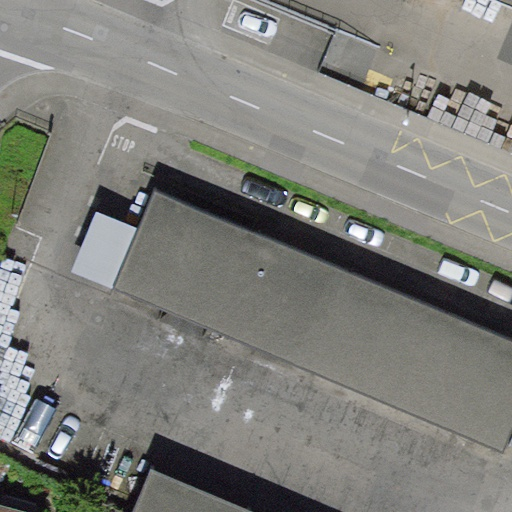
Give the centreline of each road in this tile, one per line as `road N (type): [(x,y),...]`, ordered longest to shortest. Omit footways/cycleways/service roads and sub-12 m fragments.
road 1 (tertiary): [(511,217),(0,10)]
road 2 (unknown): [(459,511),(54,333)]
